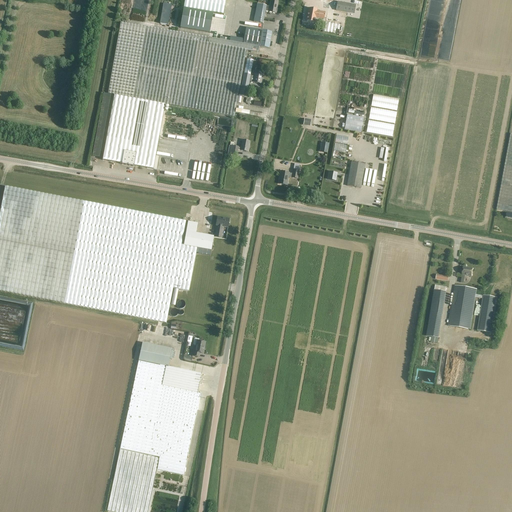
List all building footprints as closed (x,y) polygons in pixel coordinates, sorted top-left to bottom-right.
[(184,8),(180,28),(209,33),(213,13),(223,15),(225,0),(184,0),(183,8),(184,8)] [(269,12),(276,13),(278,2),(271,0),(270,6),(257,4),(253,22),(263,24),(265,11),(269,12)] [(355,4),(338,1),(336,8),(353,12),(355,4)] [(170,5),(164,4),(160,24),(166,25),(167,20),(166,20),(168,13),(169,13),(170,5)] [(317,10),(308,8),(307,13),(308,13),(307,21),(315,22),(316,18),(324,19),(325,13),(317,11),(317,10)] [(104,150),(103,160),(153,169),(165,107),(167,107),(167,105),(235,117),(235,113),(240,114),(239,115),(240,115),(239,118),(247,119),(247,116),(244,115),(244,114),(249,115),(250,111),(236,109),(237,103),(239,95),(243,73),(247,50),(243,49),(244,43),(243,43),(241,42),(230,41),(229,40),(224,40),(219,39),(215,38),(186,33),(120,22),(107,94),(114,95),(104,150)] [(323,31),(322,32),(339,35),(340,25),(324,22),(323,31)] [(246,28),(244,43),(243,49),(247,50),(254,51),(259,52),(259,46),(269,48),(272,32),(246,28)] [(255,71),(254,76),(253,82),(257,83),(258,83),(261,84),(262,77),(263,77),(264,73),(259,72),(255,71)] [(373,94),(371,106),(397,111),(399,99),(373,94)] [(371,107),(369,119),(394,124),(397,112),(371,107)] [(347,115),(344,129),(361,132),(364,118),(347,115)] [(369,120),(367,132),(392,136),(394,124),(369,120)] [(511,134),(497,209),(511,212),(511,134)] [(336,135),(335,143),(347,145),(348,138),(336,135)] [(234,143),(230,142),(228,154),(237,156),(238,150),(249,152),(249,147),(249,146),(250,142),(242,140),(241,148),(238,147),(233,146),(234,143)] [(186,159),(188,143),(179,142),(179,146),(160,144),(159,146),(161,146),(160,156),(186,159)] [(322,143),(320,152),(327,153),(328,144),(322,143)] [(347,146),(335,144),(332,159),(344,161),(347,146)] [(351,162),(348,181),(347,186),(361,188),(365,164),(351,162)] [(292,178),(297,179),(299,171),(293,170),(293,174),(289,173),(281,172),(279,178),(280,178),(279,184),(278,184),(287,185),(289,177),(292,178)] [(329,172),(328,179),(335,181),(337,173),(329,172)] [(5,186),(0,211),(0,291),(166,323),(173,288),(189,291),(196,252),(210,255),(213,236),(196,233),(198,223),(188,221),(184,245),(181,245),(186,221),(5,186)] [(218,217),(216,225),(217,225),(215,237),(222,238),(223,227),(228,228),(229,219),(225,218),(225,219),(223,218),(218,217)] [(471,277),(473,269),(463,267),(462,275),(461,283),(464,283),(465,276),(471,277)] [(455,286),(454,291),(448,326),(470,330),(475,298),(483,299),(478,331),(491,333),(497,298),(483,295),(483,296),(476,295),(477,290),(455,286)] [(434,290),(433,295),(427,336),(438,338),(446,292),(434,290)] [(194,345),(196,346),(195,349),(194,348),(192,356),(199,357),(199,353),(203,354),(202,354),(204,347),(205,342),(199,341),(199,340),(199,339),(195,338),(194,339),(193,344),(194,345)] [(120,449),(107,511),(108,511),(147,511),(156,474),(157,470),(183,476),(186,463),(199,397),(201,398),(201,394),(200,394),(197,393),(201,374),(199,374),(168,367),(172,349),(142,343),(139,361),(120,449)]
